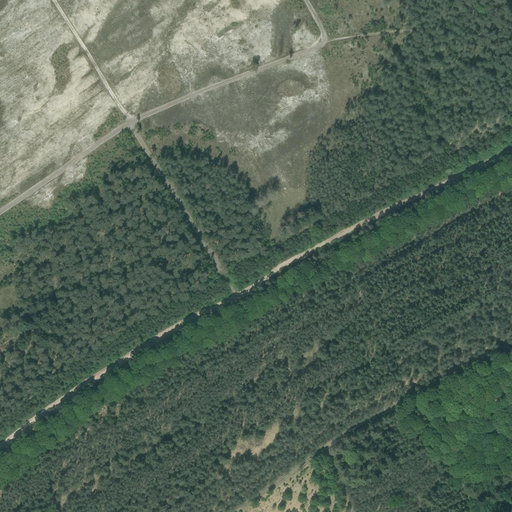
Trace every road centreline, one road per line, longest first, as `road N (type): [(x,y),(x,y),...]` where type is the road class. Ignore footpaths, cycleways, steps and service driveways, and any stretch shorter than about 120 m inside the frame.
road 1 (track): [(0,446),(156,337),(511,145)]
road 2 (track): [(0,467),(122,380),(511,166)]
road 3 (track): [(0,209),(128,124),(327,42)]
road 4 (track): [(235,511),(406,398),(511,343)]
road 5 (track): [(235,293),(128,124)]
road 6 (track): [(327,42),(455,23),(495,0)]
road 7 (track): [(338,260),(406,398)]
road 8 (track): [(424,389),(478,511)]
